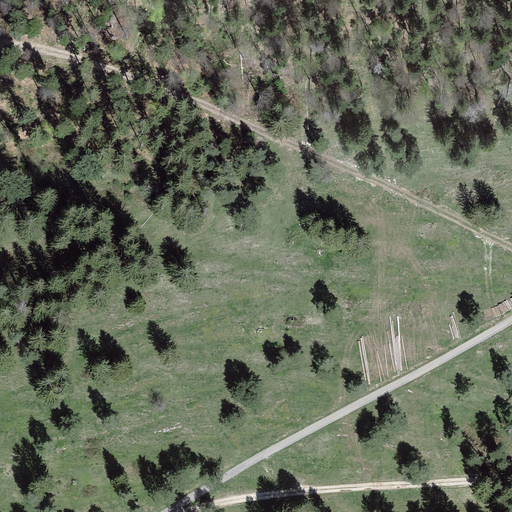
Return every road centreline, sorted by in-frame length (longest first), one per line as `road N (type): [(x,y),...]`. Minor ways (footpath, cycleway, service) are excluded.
road 1 (track): [(0,47),(166,91),(511,249)]
road 2 (unclassified): [(511,321),(172,511)]
road 3 (track): [(193,511),(289,496),(511,484)]
